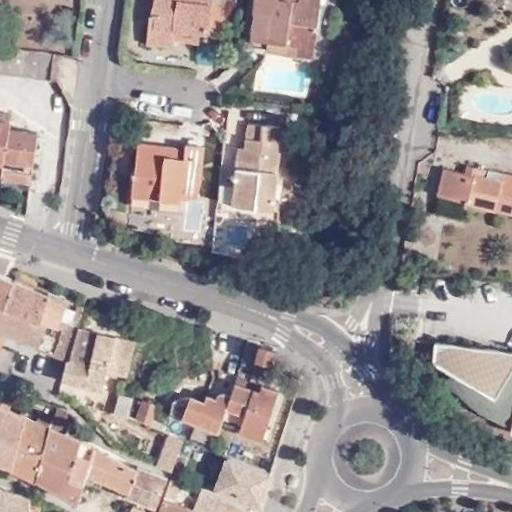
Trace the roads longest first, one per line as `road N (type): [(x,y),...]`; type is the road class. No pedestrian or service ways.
road 1 (tertiary): [(333,350),(286,321),(71,249)]
road 2 (residential): [(107,0),(71,249)]
